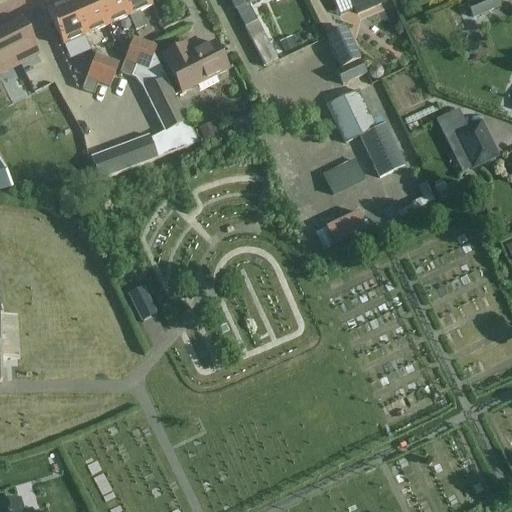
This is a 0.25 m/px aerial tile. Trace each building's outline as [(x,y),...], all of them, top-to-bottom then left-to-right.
[(76,0),(69,3),(85,38),(107,28),(94,0),(76,0)] [(94,0),(107,28),(129,18),(120,0),(94,0)] [(152,6),(151,6),(148,0),(120,0),(129,18),(135,33),(146,28),(139,14),(151,8),(152,8),(152,6)] [(229,0),(235,12),(248,6),(245,0),(229,0)] [(331,0),(332,1),(339,18),(355,11),(357,16),(378,7),(375,0),(331,0)] [(499,8),(495,0),(482,0),(467,6),(473,19),(499,8)] [(85,38),(69,3),(47,13),(62,47),(85,38)] [(365,20),(346,28),(359,59),(378,51),(365,20)] [(0,75),(38,57),(21,21),(0,31),(0,75)] [(277,62),(257,22),(256,23),(244,29),(265,68),(277,62)] [(327,39),(326,40),(341,70),(360,61),(348,36),(330,44),(327,39)] [(136,67),(131,79),(138,81),(143,91),(165,80),(153,57),(157,49),(145,44),(140,56),(136,67)] [(191,56),(185,45),(162,57),(181,95),(228,72),(214,44),(191,56)] [(140,56),(128,52),(119,75),(131,79),(136,67),(140,56)] [(94,96),(98,84),(102,73),(107,61),(95,56),(82,91),(94,96)] [(98,84),(110,88),(119,65),(107,61),(102,73),(98,84)] [(359,63),(340,72),(336,74),(342,87),(365,76),(359,63)] [(165,80),(143,91),(148,102),(171,91),(165,80)] [(459,93),(473,126),(484,121),(471,88),(459,93)] [(154,113),(176,101),(171,91),(148,102),(154,113)] [(329,108),(347,145),(361,138),(381,180),(406,168),(386,126),(378,130),(360,92),(329,108)] [(154,113),(159,124),(181,112),(176,101),(154,113)] [(164,134),(187,123),(181,112),(159,124),(164,134)] [(164,134),(150,141),(157,161),(198,145),(187,123),(164,134)] [(457,137),(465,154),(473,169),(496,157),(489,142),(480,125),(457,137)] [(149,137),(137,142),(146,165),(157,161),(150,141),(149,137)] [(146,165),(137,142),(125,146),(134,169),(146,165)] [(125,146),(114,150),(123,174),(134,169),(125,146)] [(123,174),(114,150),(102,155),(111,178),(123,174)] [(111,178),(102,155),(90,159),(99,183),(111,178)] [(322,178),(333,199),(365,183),(355,162),(322,178)] [(0,192),(12,189),(0,165),(0,192)] [(366,232),(358,214),(325,229),(334,248),(366,232)] [(143,290),(128,297),(142,324),(156,317),(143,290)] [(0,364),(0,362),(11,361),(20,361),(16,318),(3,319),(2,316),(0,316),(0,383),(2,383),(0,365),(0,364)] [(0,511),(21,511),(19,502),(0,507),(0,511)]
